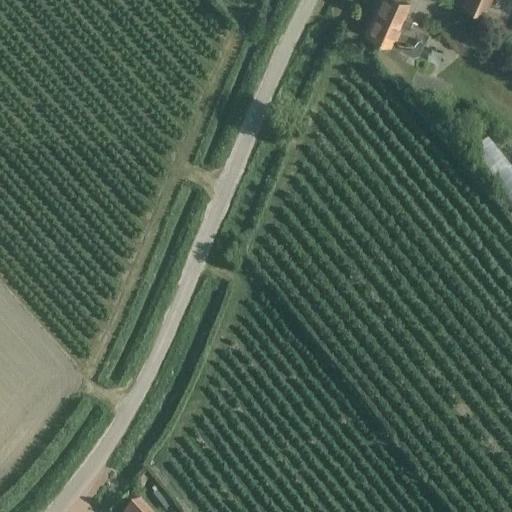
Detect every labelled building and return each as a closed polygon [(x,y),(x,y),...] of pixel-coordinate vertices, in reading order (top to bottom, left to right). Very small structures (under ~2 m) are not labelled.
[(398,49),(399,47),(413,54),(418,52),(423,41),(424,42),(428,32),(409,24),(411,20),(403,16),(409,2),(405,0),(380,0),(365,34),(398,49)] [(462,0),(461,3),(483,13),(488,0),(462,0)] [(455,16),(440,28),(454,45),(456,49),(459,51),(465,52),(470,49),(473,43),(472,37),(469,34),(455,16)] [(430,90),(436,79),(424,73),(419,84),(430,90)] [(469,112),(449,128),(458,138),(477,123),(469,112)] [(474,138),(466,145),(482,162),(489,155),(474,138)]
